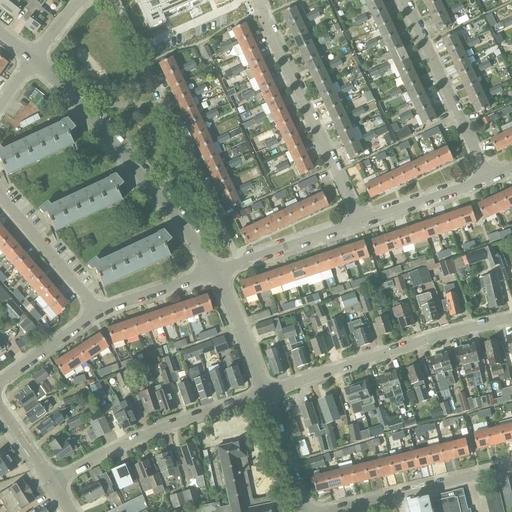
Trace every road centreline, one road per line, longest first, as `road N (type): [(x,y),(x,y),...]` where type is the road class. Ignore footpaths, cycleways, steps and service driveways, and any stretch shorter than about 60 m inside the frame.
road 1 (residential): [(239,264),(116,0)]
road 2 (residential): [(213,272),(150,187),(32,58)]
road 3 (residential): [(264,392),(511,318)]
road 4 (residential): [(361,223),(257,0)]
road 5 (residential): [(51,482),(132,440),(264,392)]
road 6 (residential): [(488,179),(406,0)]
road 7 (residential): [(99,313),(0,197)]
road 8 (residential): [(330,511),(471,476)]
road 9 (residential): [(361,223),(488,179)]
road 10 (residential): [(264,392),(213,272)]
road 11 (residential): [(239,264),(361,223)]
road 12 (residential): [(306,511),(264,392)]
road 13 (residential): [(99,313),(213,272)]
road 14 (residential): [(0,381),(99,313)]
